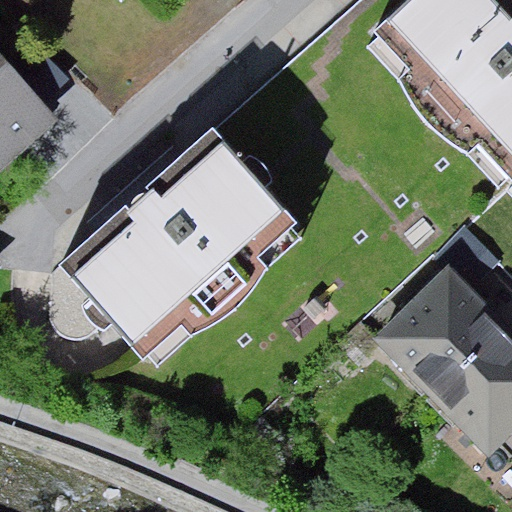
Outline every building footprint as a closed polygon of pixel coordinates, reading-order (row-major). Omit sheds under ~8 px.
[(511,0),(413,0),(369,42),(511,190),(511,0)] [(0,161),(46,119),(0,68),(0,161)] [(304,254),(204,138),(51,268),(150,385),(304,254)] [(511,255),(511,203),(471,241),(497,269),(511,255)] [(511,340),(447,275),(364,357),(511,507),(511,340)]
